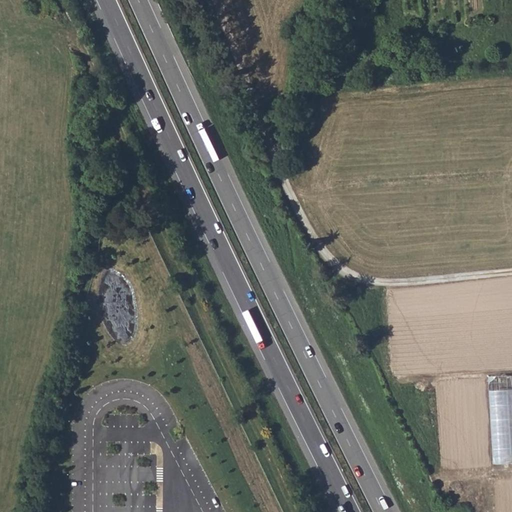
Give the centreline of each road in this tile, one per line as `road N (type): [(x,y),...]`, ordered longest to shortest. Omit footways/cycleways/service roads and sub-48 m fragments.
road 1 (trunk): [(383,511),(138,0)]
road 2 (trunk): [(106,0),(350,511)]
road 3 (track): [(60,0),(117,105),(127,150),(298,511)]
road 4 (track): [(511,274),(363,284),(330,264),(283,183),(218,0)]
road 5 (track): [(31,511),(104,204),(127,150)]
